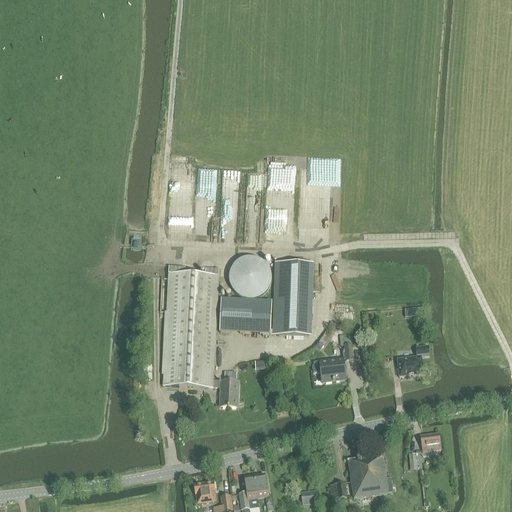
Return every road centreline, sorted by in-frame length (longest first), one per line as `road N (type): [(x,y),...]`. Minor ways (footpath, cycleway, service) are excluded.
road 1 (tertiary): [(0,498),(173,473),(511,402)]
road 2 (track): [(182,0),(157,282),(173,473)]
road 3 (track): [(159,251),(299,256),(344,245),(450,241),(511,358)]
road 4 (track): [(495,0),(450,241)]
